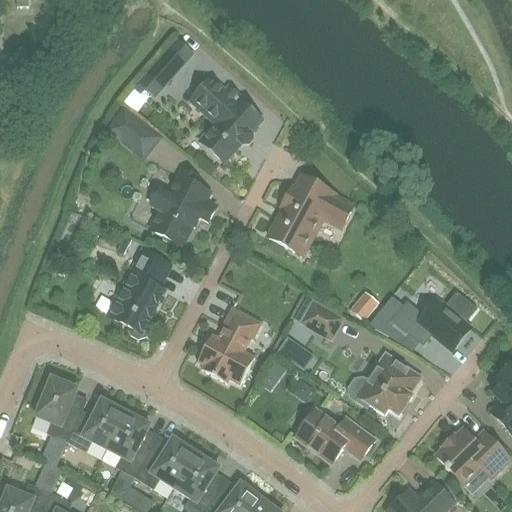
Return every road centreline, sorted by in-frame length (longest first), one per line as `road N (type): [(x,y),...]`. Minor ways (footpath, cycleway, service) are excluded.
road 1 (residential): [(158,388),(275,164)]
road 2 (residential): [(158,388),(42,331),(0,429)]
road 3 (residential): [(338,511),(204,411),(158,388)]
road 4 (residential): [(358,511),(486,355)]
